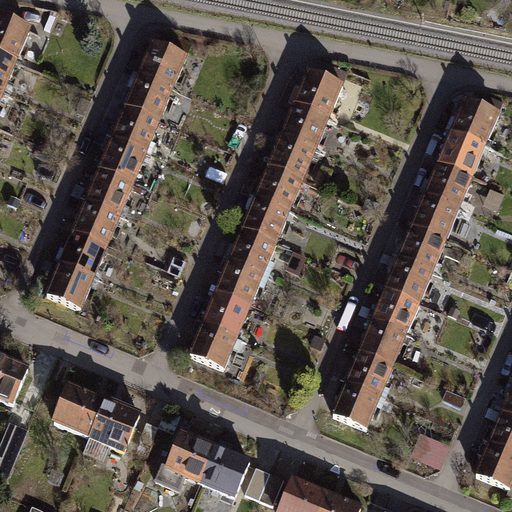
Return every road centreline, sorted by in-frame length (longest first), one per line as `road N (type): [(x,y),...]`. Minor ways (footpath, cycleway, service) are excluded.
road 1 (residential): [(296,440),(447,76)]
road 2 (residential): [(156,382),(295,44)]
road 3 (residential): [(10,321),(137,15)]
road 4 (residential): [(440,500),(511,326)]
road 5 (residential): [(137,15),(295,44)]
road 6 (residential): [(10,321),(156,382)]
road 7 (residential): [(296,440),(440,500)]
road 8 (residential): [(295,44),(447,76)]
road 9 (residential): [(156,382),(296,440)]
